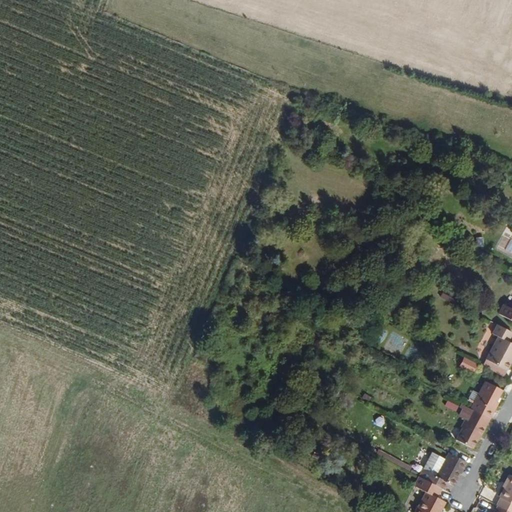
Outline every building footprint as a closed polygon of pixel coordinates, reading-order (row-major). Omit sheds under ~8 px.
[(511,306),(506,303),(502,312),(511,317),(511,306)] [(511,370),(511,367),(511,341),(511,339),(511,329),(500,323),(495,333),(501,336),(490,359),(511,370)] [(477,370),(481,363),(469,356),(465,364),(477,370)] [(495,416),(505,397),(502,395),(505,389),(487,382),(483,391),(476,389),(473,397),(474,400),(478,401),(476,406),(495,416)] [(442,406),(454,412),(457,405),(445,399),(442,406)] [(485,434),(495,416),(476,406),(469,403),(465,412),(470,416),(459,440),(475,446),(481,432),(485,434)] [(458,485),(470,462),(450,452),(448,458),(436,452),(427,469),(452,482),(458,485)] [(449,491),(452,482),(427,469),(423,477),(445,489),(449,491)] [(442,511),(448,502),(441,498),(445,489),(423,477),(418,487),(428,492),(418,511),(442,511)]
